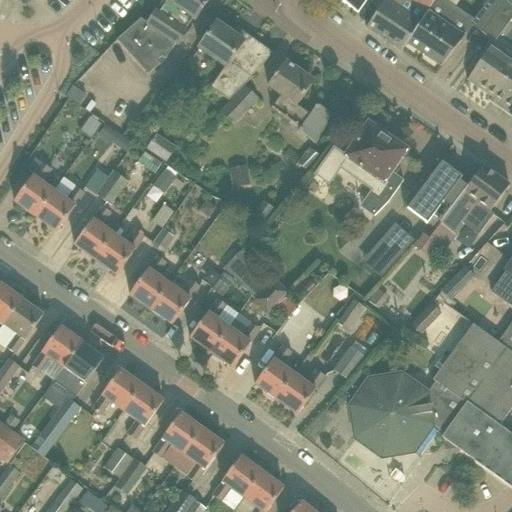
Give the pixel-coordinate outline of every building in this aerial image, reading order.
[(163,0),(167,2),(159,13),(155,10),(146,23),(140,19),(116,40),(147,75),(159,64),(156,61),(161,57),(165,60),(175,44),(179,46),(188,32),(185,30),(192,19),(195,21),(209,0),(163,0)] [(338,0),(358,13),(367,0),(338,0)] [(407,44),(435,0),(384,0),(366,28),(401,52),(407,44)] [(451,8),(439,0),(435,0),(407,44),(441,67),(465,37),(463,35),(466,31),(468,23),(451,12),(451,8)] [(488,0),(470,24),(480,33),(506,1),(504,0),(488,0)] [(480,33),(493,43),(511,18),(511,5),(506,1),(480,33)] [(252,76),(274,54),(247,35),(243,42),(216,23),(199,49),(225,67),(222,72),(233,79),(222,96),(229,102),(252,78),(252,76)] [(511,69),(511,67),(490,52),(491,50),(490,49),(467,81),(468,81),(469,80),(494,96),(511,69)] [(288,119),(298,106),(312,85),(297,75),(299,72),(285,62),(268,87),(280,96),(272,108),(288,119)] [(511,116),(511,69),(494,96),(490,101),(511,116)] [(233,127),(258,100),(244,87),(219,113),(233,127)] [(73,88),(65,96),(77,107),(85,99),(73,88)] [(314,141),(332,117),(317,106),(310,115),(298,106),(288,119),(300,128),(299,130),(314,141)] [(365,207),(374,215),(389,202),(394,194),(383,186),(406,152),(383,136),(382,130),(375,125),(369,126),(368,125),(347,157),(334,148),(315,174),(329,184),(340,167),(377,193),(365,207)] [(106,127),(98,137),(112,146),(114,144),(127,153),(133,144),(119,134),(118,136),(106,127)] [(177,149),(168,143),(158,158),(166,164),(177,149)] [(309,149),(297,165),(308,174),(320,158),(309,149)] [(433,217),(442,223),(483,167),(482,166),(466,187),(459,182),(462,178),(460,177),(459,178),(443,167),(444,165),(442,163),(407,210),(427,225),(433,217)] [(14,203),(35,218),(54,192),(42,183),(51,170),(42,164),(14,203)] [(229,169),(233,191),(251,188),(247,166),(229,169)] [(509,186),(483,167),(442,223),(429,241),(433,244),(444,252),(464,225),(478,236),(494,215),(490,212),(509,186)] [(164,194),(176,178),(165,170),(153,186),(164,194)] [(112,172),(108,178),(96,196),(110,206),(127,183),(112,172)] [(53,191),(65,198),(71,187),(60,180),(53,191)] [(54,192),(35,218),(57,233),(85,194),(75,188),(66,201),(54,192)] [(102,206),(74,246),(96,261),(114,235),(102,226),(111,213),(102,206)] [(162,230),(174,213),(164,206),(152,223),(162,230)] [(395,226),(361,262),(381,280),(415,243),(395,226)] [(114,235),(96,261),(117,276),(146,237),(136,230),(126,244),(114,235)] [(173,238),(163,231),(162,230),(151,245),(163,253),(173,238)] [(254,301),(255,300),(271,284),(240,253),(223,268),(254,301)] [(130,296),(151,311),(169,286),(157,277),(166,264),(157,257),(130,296)] [(511,262),(491,292),(503,301),(511,288),(511,262)] [(464,268),(440,292),(450,302),(475,278),(464,268)] [(219,281),(229,288),(233,281),(224,274),(219,281)] [(177,275),(169,286),(151,311),(172,326),(200,288),(191,281),(189,284),(177,275)] [(275,280),(271,284),(255,300),(267,313),(288,292),(275,280)] [(329,282),(314,299),(324,308),(326,306),(334,314),(347,299),(329,282)] [(0,322),(4,325),(22,300),(0,284),(0,322)] [(22,300),(4,325),(16,334),(6,348),(16,355),(43,316),(22,300)] [(190,339),(211,354),(229,329),(229,328),(238,315),(218,300),(190,339)] [(350,333),(367,310),(353,300),(336,323),(350,333)] [(291,347),(312,312),(298,303),(276,338),(291,347)] [(420,336),(442,314),(431,304),(410,326),(420,336)] [(229,329),(211,354),(232,369),(260,331),(250,324),(241,337),(229,329)] [(435,383),(428,393),(433,427),(444,434),(442,438),(511,488),(511,435),(500,427),(511,409),(511,324),(498,344),(473,326),(433,381),(435,383)] [(82,344),(60,328),(32,367),(41,373),(51,360),(63,368),(64,369),(82,344)] [(75,399),(104,359),(82,344),(64,369),(63,368),(53,383),(75,399)] [(283,347),(255,385),(276,401),(294,375),(282,366),(292,353),(283,347)] [(364,358),(349,348),(333,371),(348,382),(364,358)] [(8,360),(0,370),(0,395),(19,368),(8,360)] [(124,411),(142,387),(120,371),(92,409),(101,416),(111,402),(124,411)] [(276,401),(297,416),(324,377),(316,371),(307,384),(294,375),(276,401)] [(414,453),(433,427),(428,393),(402,374),(368,380),(349,407),(355,439),(382,459),(414,453)] [(164,402),(142,387),(124,411),(136,421),(126,435),(135,441),(164,402)] [(66,399),(62,404),(41,433),(55,444),(63,433),(81,409),(66,399)] [(183,455),(202,430),(180,414),(152,453),(161,459),(171,446),(183,455)] [(0,423),(0,460),(6,465),(24,442),(0,423)] [(196,485),(224,445),(202,430),(183,455),(196,464),(186,477),(196,485)] [(119,480),(133,461),(117,449),(103,468),(119,480)] [(0,499),(1,500),(20,474),(17,472),(23,464),(15,458),(0,478),(0,499)] [(231,489),(244,498),(262,473),(241,458),(213,497),(221,503),(231,489)] [(146,469),(134,461),(133,461),(119,480),(114,487),(126,496),(146,469)] [(267,511),(284,489),(262,473),(244,498),(234,511),(267,511)] [(66,511),(75,500),(84,488),(72,479),(47,511),(66,511)] [(167,511),(188,511),(195,502),(182,493),(167,511)] [(87,494),(80,504),(89,510),(96,500),(87,494)] [(188,511),(204,511),(206,510),(195,502),(188,511)] [(312,511),(301,503),(293,511),(312,511)]
